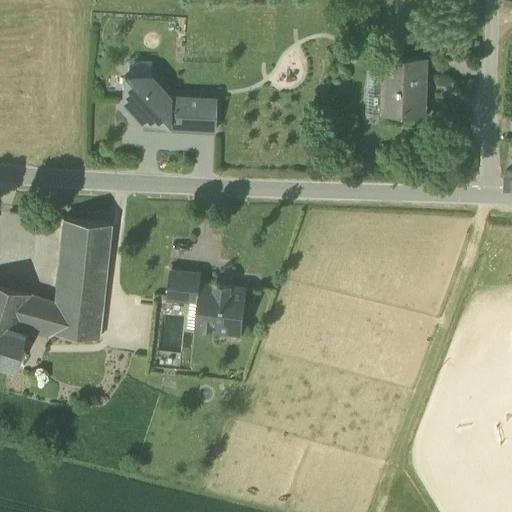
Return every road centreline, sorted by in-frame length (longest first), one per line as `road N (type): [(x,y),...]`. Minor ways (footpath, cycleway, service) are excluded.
road 1 (tertiary): [(488,198),(190,191),(0,173)]
road 2 (unclassified): [(491,0),(488,198)]
